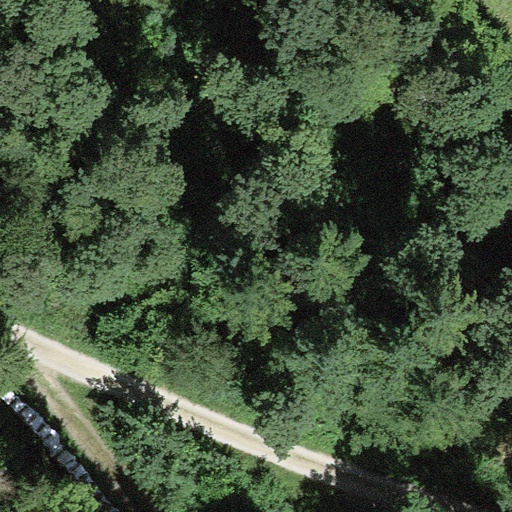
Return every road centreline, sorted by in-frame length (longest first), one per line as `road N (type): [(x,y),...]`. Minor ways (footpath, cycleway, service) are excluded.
road 1 (track): [(442,511),(0,336)]
road 2 (track): [(137,511),(61,361)]
